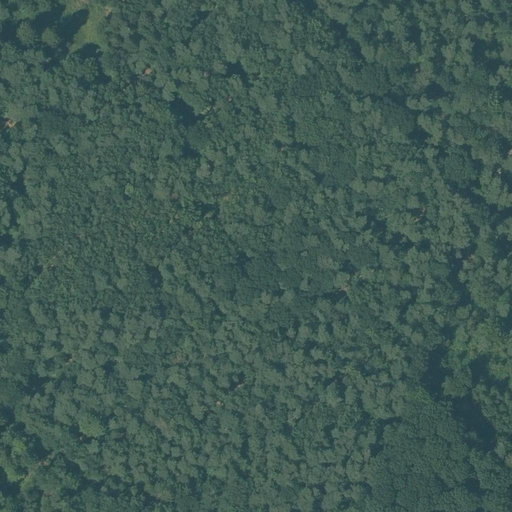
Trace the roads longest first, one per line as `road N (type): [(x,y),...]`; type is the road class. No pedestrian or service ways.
road 1 (track): [(391,445),(222,226),(71,53)]
road 2 (track): [(363,511),(511,147)]
road 3 (track): [(175,511),(21,443),(0,412)]
road 4 (track): [(0,112),(124,0)]
